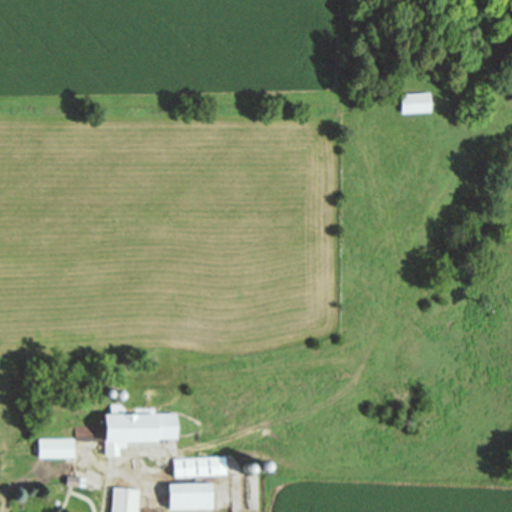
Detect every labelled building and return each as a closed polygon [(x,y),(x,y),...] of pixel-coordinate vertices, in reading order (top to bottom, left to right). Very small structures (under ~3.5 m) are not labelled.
[(430,91),(431,111),(400,113),(399,93),(430,91)] [(172,416),(120,414),(120,405),(107,404),(106,413),(98,413),(97,440),(104,440),(103,453),(114,454),(115,447),(122,447),(123,440),(147,441),(147,437),(172,438),(172,416)] [(73,438),(73,457),(40,457),(40,438),(73,438)] [(170,457),(170,475),(226,473),(225,456),(170,457)] [(84,477),(64,475),(63,484),(84,486),(84,477)] [(165,483),(166,509),(209,508),(208,483),(165,483)] [(138,490),(134,511),(109,511),(112,487),(138,490)]
